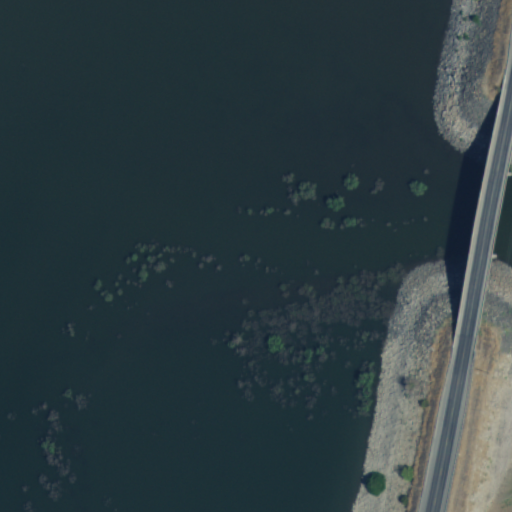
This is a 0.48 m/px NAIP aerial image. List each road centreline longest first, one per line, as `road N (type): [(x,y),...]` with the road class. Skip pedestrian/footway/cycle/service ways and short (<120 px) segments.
road 1 (secondary): [(460,350),(511,79)]
road 2 (secondary): [(427,511),(460,350)]
